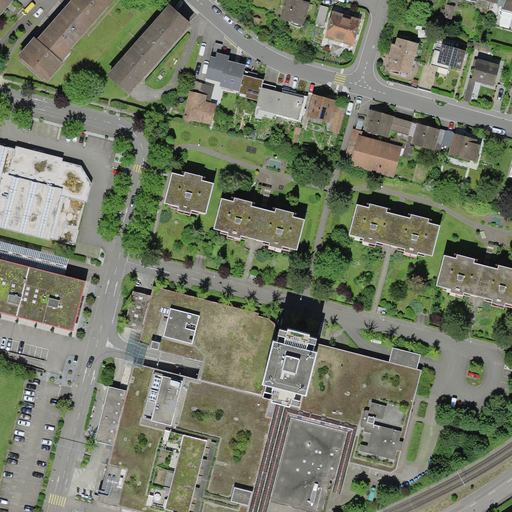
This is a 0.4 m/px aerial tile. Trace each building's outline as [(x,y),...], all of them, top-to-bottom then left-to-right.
[(0,0),(0,18),(16,0),(0,0)] [(117,0),(74,0),(39,40),(63,61),(117,0)] [(306,5),(289,0),(284,0),(279,21),(300,27),(306,5)] [(190,25),(169,6),(108,76),(129,94),(190,25)] [(362,20),(334,12),(328,35),(356,42),(362,20)] [(67,64),(63,61),(39,40),(36,37),(18,57),(49,84),(67,64)] [(389,62),(393,63),(391,69),(411,74),(419,44),(399,39),(397,46),(394,45),(389,62)] [(458,70),(463,54),(442,48),(437,64),(458,70)] [(223,81),(228,62),(229,56),(217,54),(216,59),(212,58),(207,77),(223,81)] [(493,86),(499,67),(474,60),(469,79),(476,81),(493,86)] [(240,90),(244,75),(246,66),(228,62),(223,81),(222,85),(240,90)] [(259,101),(262,88),(264,79),(244,75),(240,90),(239,94),(244,95),(243,97),(259,101)] [(476,81),(469,79),(463,100),(470,102),(476,81)] [(276,114),(281,93),(262,88),(259,101),(257,109),(276,114)] [(208,95),(191,91),(184,118),(201,122),(214,125),(219,105),(206,102),(208,95)] [(297,119),(303,98),(281,93),(276,114),(297,119)] [(329,122),(335,101),(317,96),(311,117),(314,118),(314,121),(324,123),(325,121),(329,122)] [(340,133),(347,104),(335,101),(329,122),(327,130),(340,133)] [(394,131),(398,118),(374,111),(368,130),(392,137),(394,131)] [(414,122),(398,118),(394,131),(410,135),(414,122)] [(415,143),(436,148),(441,129),(420,124),(415,143)] [(458,134),(452,154),(476,160),(481,140),(458,134)] [(405,148),(362,136),(353,164),(396,177),(405,148)] [(88,203),(93,184),(82,166),(65,162),(66,158),(17,145),(16,151),(0,146),(0,228),(51,242),(52,238),(74,244),(85,202),(88,203)] [(185,172),(184,176),(172,173),(164,203),(178,207),(177,209),(191,213),(191,210),(205,214),(213,184),(202,181),(203,177),(185,172)] [(236,198),(235,201),(222,198),(214,228),(228,232),(228,235),(241,238),(242,236),(256,239),(264,209),(252,206),(253,202),(236,198)] [(371,203),(370,207),(357,204),(350,234),(364,238),(363,240),(376,244),(377,241),(391,245),(399,214),(388,211),(388,208),(371,203)] [(277,208),(276,212),(264,209),(256,239),(270,243),(269,245),(283,249),(283,246),(297,250),(305,220),(294,217),(295,213),(277,208)] [(413,214),(412,218),(399,214),(391,245),(405,248),(404,251),(418,254),(419,252),(432,255),(440,225),(429,222),(430,218),(413,214)] [(458,254),(457,258),(444,254),(436,285),(450,288),(450,291),(463,294),(464,292),(478,295),(486,265),(474,262),(475,258),(458,254)] [(0,311),(17,316),(30,267),(0,258),(0,311)] [(511,267),(499,265),(498,268),(486,265),(478,295),(492,299),(491,302),(505,305),(505,303),(511,304),(511,267)] [(85,281),(30,267),(17,316),(72,331),(85,281)] [(260,314),(154,287),(152,296),(134,292),(125,327),(142,332),(139,346),(203,363),(199,380),(134,363),(127,392),(110,387),(96,442),(113,447),(99,501),(140,511),(268,511),(271,501),(315,511),(318,511),(324,509),(329,490),(343,493),(351,462),(392,472),(396,471),(398,468),(423,371),(419,370),(422,355),(394,348),(390,363),(316,343),(317,340),(309,337),(308,334),(288,329),(287,331),(280,329),(275,326),(274,323),(270,320),(260,317),(260,314)]
